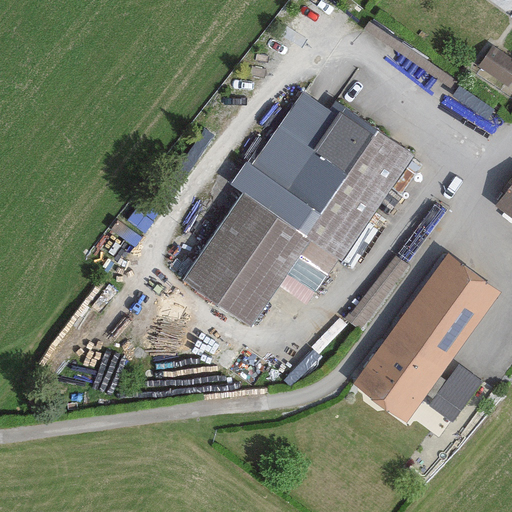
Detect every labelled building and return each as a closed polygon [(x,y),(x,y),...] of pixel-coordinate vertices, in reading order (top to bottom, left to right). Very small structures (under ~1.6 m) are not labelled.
[(511,69),(511,64),(487,50),(474,72),(501,88),(511,69)] [(244,328),(279,274),(312,295),(335,259),(341,263),(407,159),(330,110),(262,216),(230,195),(173,283),(244,328)] [(511,175),(488,208),(511,225),(511,175)] [(356,329),(403,266),(389,256),(342,319),(356,329)] [(491,293),(439,256),(346,387),(397,424),(491,293)] [(477,382),(453,366),(426,406),(449,422),(477,382)]
